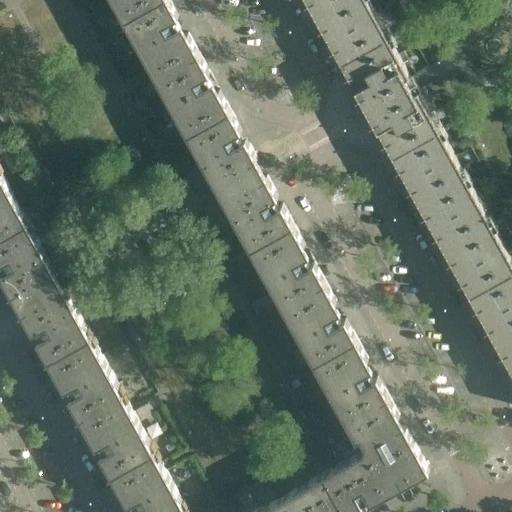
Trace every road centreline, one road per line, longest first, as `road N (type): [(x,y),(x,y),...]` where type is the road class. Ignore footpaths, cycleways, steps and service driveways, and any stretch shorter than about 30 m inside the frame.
road 1 (residential): [(316,136),(313,193),(486,508)]
road 2 (residential): [(511,429),(367,168),(316,136)]
road 3 (residential): [(97,511),(11,355),(0,349)]
road 4 (residential): [(208,0),(270,110),(316,136)]
road 5 (residential): [(316,136),(320,88),(271,0)]
